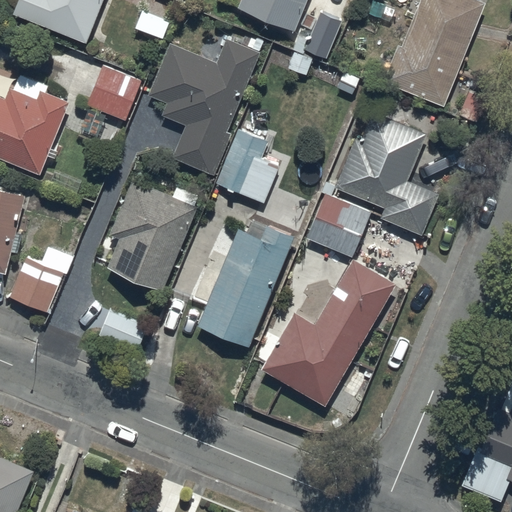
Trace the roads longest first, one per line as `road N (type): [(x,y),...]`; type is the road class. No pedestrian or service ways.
road 1 (residential): [(381,511),(0,359)]
road 2 (residential): [(382,511),(511,198)]
